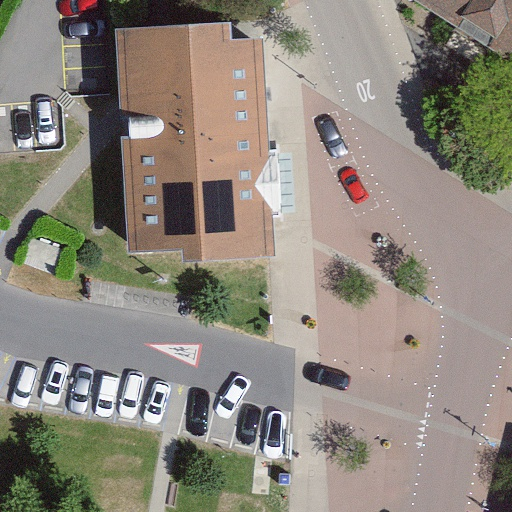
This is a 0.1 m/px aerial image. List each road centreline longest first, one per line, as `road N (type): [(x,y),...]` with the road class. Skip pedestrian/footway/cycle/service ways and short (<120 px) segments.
road 1 (residential): [(425,409),(312,371),(0,311)]
road 2 (residential): [(340,0),(444,306)]
